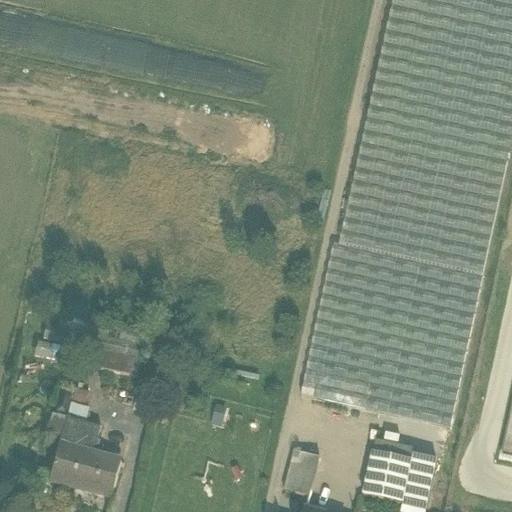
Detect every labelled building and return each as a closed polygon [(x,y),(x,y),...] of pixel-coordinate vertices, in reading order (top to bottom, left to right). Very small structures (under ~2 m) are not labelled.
[(511,0),(393,0),(339,249),(481,279),(511,137),(511,0)] [(482,280),(481,279),(339,249),(333,247),(301,398),(449,431),(482,280)] [(144,362),(150,363),(155,337),(50,314),(45,339),(103,352),(144,362)] [(99,370),(140,380),(144,362),(103,352),(99,370)] [(511,409),(501,457),(511,459),(511,409)] [(50,483),(114,500),(124,464),(96,456),(104,430),(67,420),(50,483)] [(375,443),(373,455),(412,463),(413,457),(414,452),(375,443)] [(284,493),(310,500),(320,461),(295,454),(284,493)] [(402,506),(412,463),(373,455),(363,498),(402,506)] [(425,511),(435,462),(413,457),(412,463),(402,506),(401,511),(425,511)]
